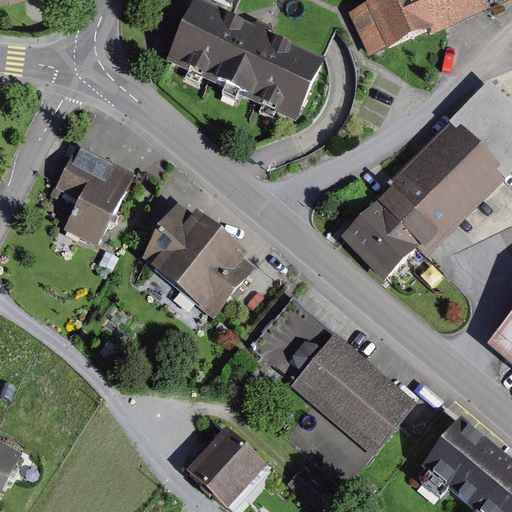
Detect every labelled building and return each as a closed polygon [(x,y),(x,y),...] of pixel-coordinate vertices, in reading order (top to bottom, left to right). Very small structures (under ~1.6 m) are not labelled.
[(206,0),(224,8),(228,0),(206,0)] [(429,59),(486,32),(471,0),(411,0),(403,4),(405,9),(365,28),(386,73),(426,54),(429,59)] [(296,123),(321,66),(197,10),(171,67),(296,123)] [(428,257),(511,170),(511,112),(487,89),(342,238),(387,282),(419,249),(428,257)] [(98,254),(135,180),(79,153),(59,194),(77,203),(61,236),(98,254)] [(213,329),(255,278),(243,267),(247,262),(196,220),(191,226),(179,216),(156,235),(144,268),(213,329)] [(367,468),(410,419),(287,314),(245,363),(367,468)] [(511,360),(511,323),(493,346),(511,360)] [(511,511),(511,480),(454,431),(414,478),(422,484),(412,494),(432,511),(441,501),(453,511),(511,511)] [(246,496),(268,473),(227,434),(192,471),(232,509),(236,505),(243,511),(244,511),(254,502),(246,496)] [(0,502),(24,458),(0,444),(0,502)] [(329,511),(339,501),(304,473),(292,489),(321,511),(329,511)]
